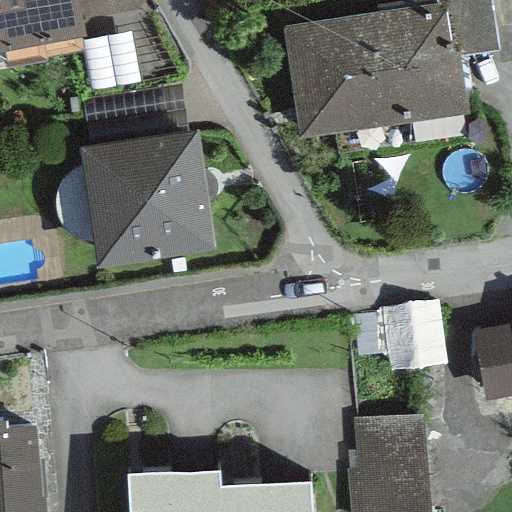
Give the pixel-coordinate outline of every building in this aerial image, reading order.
[(81,0),(0,0),(0,39),(86,23),(81,0)] [(420,0),(283,21),(300,130),(469,104),(460,46),(453,47),(445,0),(420,0)] [(491,0),(445,0),(453,47),(460,46),(498,40),(491,0)] [(511,0),(492,0),(496,21),(511,17),(511,0)] [(104,79),(145,69),(134,24),(93,34),(104,79)] [(215,236),(209,197),(212,194),(214,191),(216,186),(217,180),(215,172),(210,167),(204,165),(197,121),(79,139),(82,159),(75,162),(68,167),(63,173),(59,180),(56,187),(55,195),(55,202),(57,210),(60,217),(65,223),(71,229),(78,233),(85,235),(93,237),(97,254),(215,236)] [(438,298),(354,312),(360,353),(387,353),(392,364),(445,355),(438,298)] [(511,318),(472,327),(486,393),(511,387),(511,318)] [(6,412),(0,412),(0,511),(43,511),(35,419),(7,422),(6,412)] [(446,511),(435,417),(352,427),(361,511),(446,511)] [(220,511),(218,473),(217,457),(127,465),(129,511),(220,511)] [(312,511),(310,468),(218,473),(220,511),(312,511)]
